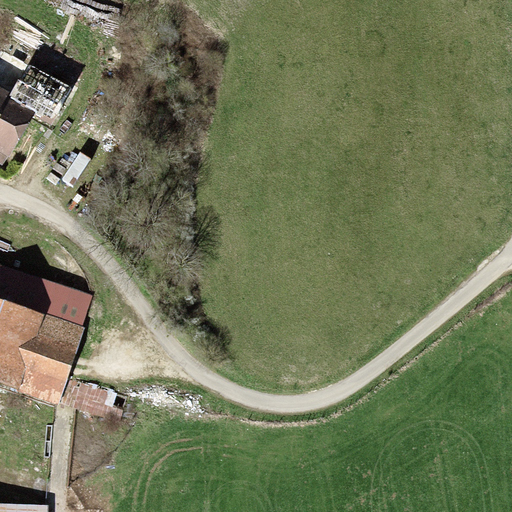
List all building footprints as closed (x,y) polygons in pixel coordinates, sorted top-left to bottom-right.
[(52,99),(50,103),(75,116),(94,79),(50,55),(32,87),(52,99)] [(47,109),(50,103),(52,99),(32,87),(1,72),(0,73),(0,130),(27,145),(47,109)] [(66,172),(99,203),(147,150),(114,120),(66,172)] [(0,292),(54,312),(64,282),(0,259),(0,292)] [(0,376),(96,408),(98,380),(78,372),(84,355),(44,341),(54,312),(0,292),(0,376)] [(44,341),(84,355),(94,327),(54,312),(44,341)] [(98,380),(96,408),(129,421),(139,395),(98,380)]
